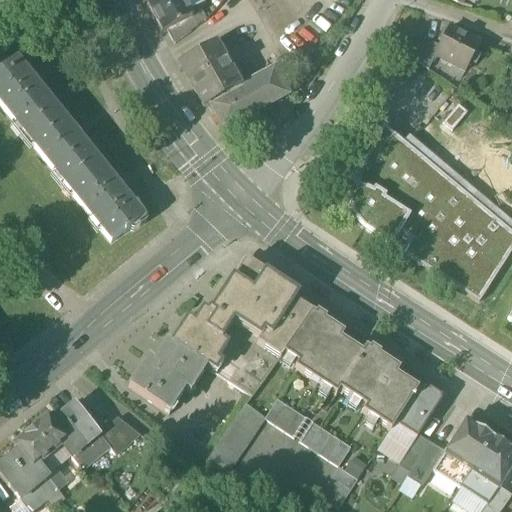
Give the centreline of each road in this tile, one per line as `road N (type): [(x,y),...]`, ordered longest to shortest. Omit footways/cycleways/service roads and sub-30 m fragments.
road 1 (secondary): [(511,385),(235,204)]
road 2 (tertiary): [(0,409),(235,204)]
road 3 (residential): [(235,204),(281,160),(387,0)]
road 4 (secondary): [(235,204),(194,152),(104,0)]
